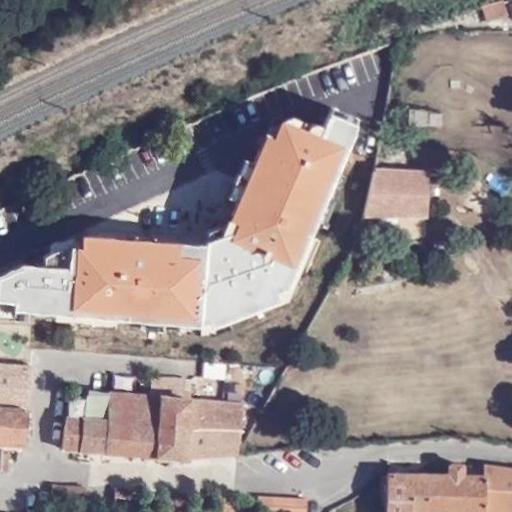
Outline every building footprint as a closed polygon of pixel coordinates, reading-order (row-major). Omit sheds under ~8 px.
[(507,17),(503,0),(501,0),(480,6),(485,22),(507,17)] [(392,63),(395,43),(367,52),(372,69),(392,63)] [(361,120),(327,106),(297,171),(262,156),(231,226),(194,240),(86,231),(44,256),(44,277),(76,282),(70,321),(204,328),(290,295),(361,120)] [(426,174),(373,174),(368,195),(361,216),(426,216),(426,193),(426,174)] [(448,175),(426,174),(426,193),(449,192),(448,175)] [(0,340),(0,355),(24,356),(24,341),(0,340)] [(29,367),(0,363),(0,378),(29,381),(29,367)] [(153,377),(152,387),(152,395),(183,397),(184,389),(185,380),(153,377)] [(29,381),(0,378),(0,402),(27,405),(29,381)] [(182,459),(238,455),(241,401),(189,397),(190,390),(184,389),(183,397),(152,395),(152,387),(140,386),(139,393),(101,390),(101,397),(85,395),(83,418),(64,417),(61,449),(182,459)] [(0,466),(2,444),(26,445),(29,410),(0,406),(0,466)] [(511,511),(511,469),(484,466),(484,475),(463,473),(462,464),(448,464),(447,473),(385,473),(383,511),(511,511)] [(60,511),(83,511),(85,488),(52,486),(50,511),(60,511)] [(129,511),(131,491),(115,490),(113,511),(129,511)] [(197,511),(198,494),(168,493),(167,511),(197,511)] [(246,511),(248,496),(211,495),(209,511),(246,511)] [(306,511),(308,500),(259,497),(257,511),(306,511)]
